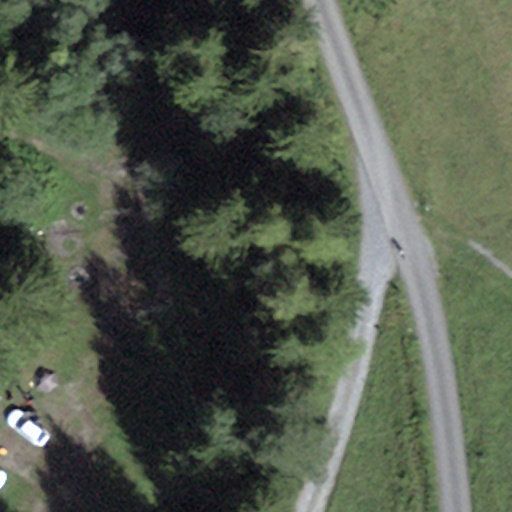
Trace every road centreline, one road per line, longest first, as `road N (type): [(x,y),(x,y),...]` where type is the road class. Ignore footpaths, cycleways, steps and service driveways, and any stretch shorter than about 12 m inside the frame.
road 1 (unclassified): [(329,0),(397,207),(444,392),(456,511)]
road 2 (track): [(397,207),(306,511)]
